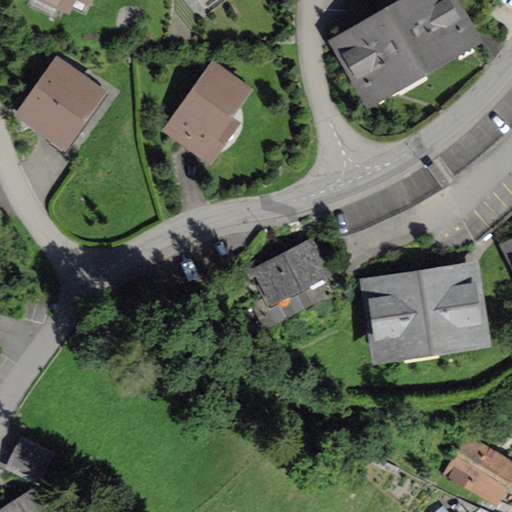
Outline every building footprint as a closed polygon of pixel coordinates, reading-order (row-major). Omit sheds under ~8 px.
[(92,7),(95,0),(36,0),(71,16),(78,1),(92,7)] [(371,111),(486,43),(460,0),(403,0),(330,41),(371,111)] [(66,154),(108,93),(58,58),(14,116),(66,154)] [(235,120),(255,91),(213,61),(161,131),(212,167),(240,125),(235,120)] [(334,278),(313,237),(260,265),(257,259),(244,266),(251,280),(256,277),(266,296),(252,304),(265,330),(325,298),(319,286),(334,278)] [(511,240),(502,245),(511,264),(511,240)] [(494,349),(480,262),(362,281),(376,368),(494,349)] [(502,507),(511,489),(511,460),(467,435),(445,474),(502,507)] [(41,486),(55,454),(22,438),(6,470),(41,486)] [(48,511),(33,489),(0,511),(48,511)]
